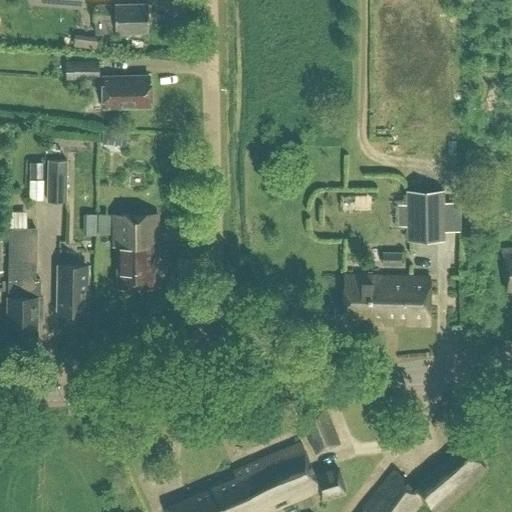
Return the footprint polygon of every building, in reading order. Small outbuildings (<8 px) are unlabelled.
[(83,0),(29,0),(29,7),(83,10),(83,0)] [(150,31),(149,3),(95,5),(96,32),(115,31),(115,32),(150,31)] [(100,79),(100,60),(67,60),(67,79),(100,79)] [(103,77),(104,106),(151,106),(151,76),(103,77)] [(68,159),(48,159),(47,200),(68,200),(68,159)] [(445,239),(444,189),(407,189),(407,239),(445,239)] [(158,232),(158,213),(113,213),(113,245),(117,245),(117,286),(154,286),(154,232),(158,232)] [(27,214),(9,214),(9,226),(8,334),(37,334),(37,313),(43,313),(43,296),(40,296),(40,278),(35,278),(36,227),(27,227),(27,214)] [(511,246),(502,248),(506,289),(511,288),(511,246)] [(381,251),(381,265),(400,265),(400,252),(381,251)] [(86,264),(60,263),(60,282),(59,282),(59,313),(86,314),(86,264)] [(430,276),(344,275),(344,315),(385,316),(385,323),(429,324),(430,276)] [(339,442),(326,406),(300,415),(313,451),(339,442)] [(223,509),(223,511),(257,511),(268,507),(269,511),(319,490),(322,498),(346,491),(338,465),(315,472),(301,441),(234,471),(236,477),(213,487),(222,509),(223,509)] [(436,511),(485,468),(463,443),(445,459),(410,487),(394,469),(363,507),(365,509),(361,511),(416,511),(425,501),(435,511),(436,511)] [(167,511),(223,511),(223,509),(222,509),(213,487),(165,508),(167,511)]
